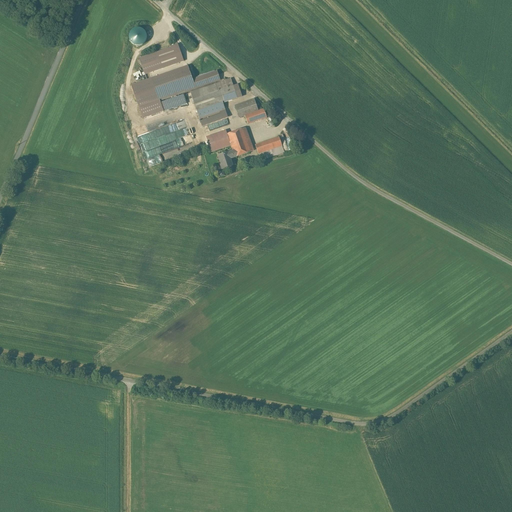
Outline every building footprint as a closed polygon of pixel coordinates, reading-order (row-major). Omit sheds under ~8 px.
[(151,42),(146,27),(132,32),(137,47),(151,42)] [(178,45),(140,59),(145,75),(183,61),(178,45)] [(188,67),(152,79),(159,102),(220,80),(217,71),(192,79),(188,67)] [(159,102),(152,79),(132,86),(143,118),(163,111),(159,102)] [(231,79),(191,93),(200,119),(220,112),(225,110),(222,103),(242,96),(238,85),(233,86),(231,79)] [(184,95),(160,103),(163,111),(187,103),(184,95)] [(254,99),(235,106),(239,118),(245,116),(258,111),(254,99)] [(258,111),(245,116),(248,124),(267,118),(264,109),(258,111)] [(220,114),(201,121),(203,127),(206,125),(228,118),(225,110),(220,112),(220,114)] [(246,129),(245,128),(227,135),(231,146),(233,151),(235,158),(254,151),(246,129)] [(226,131),(207,137),(212,152),(231,146),(227,135),(226,131)] [(279,137),(256,146),(261,161),(284,152),(279,137)] [(235,158),(233,151),(219,156),(223,170),(233,166),(232,166),(236,165),(234,158),(235,158)]
